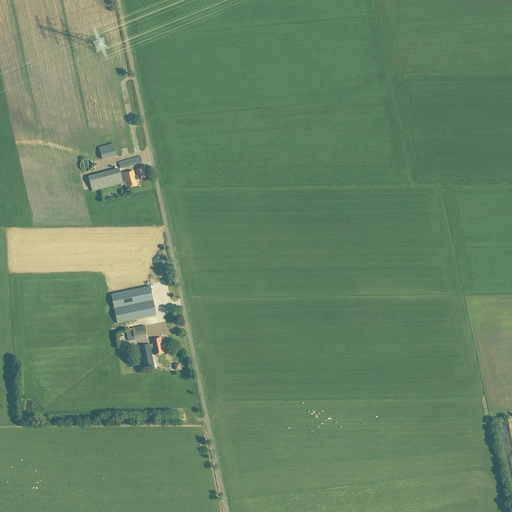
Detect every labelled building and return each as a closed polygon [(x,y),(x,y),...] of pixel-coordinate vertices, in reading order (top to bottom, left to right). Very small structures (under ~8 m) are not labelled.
[(129,102),(123,103),(128,126),(134,125),(129,102)] [(116,156),(113,144),(98,148),(102,160),(116,156)] [(140,156),(118,162),(120,169),(142,163),(140,156)] [(133,170),(120,174),(119,168),(88,177),(92,191),(120,184),(121,186),(124,185),(124,184),(124,183),(126,189),(137,186),(136,180),(146,177),(144,168),(135,170),(137,176),(135,176),(133,170)] [(111,294),(117,324),(156,315),(150,286),(111,294)] [(130,341),(147,338),(145,326),(126,330),(127,338),(130,341)] [(154,355),(157,354),(158,355),(161,355),(161,354),(164,353),(161,338),(151,340),(152,345),(150,345),(149,340),(138,342),(142,358),(143,363),(140,364),(141,369),(147,367),(148,369),(153,368),(152,366),(154,366),(150,348),(153,348),(154,355)]
